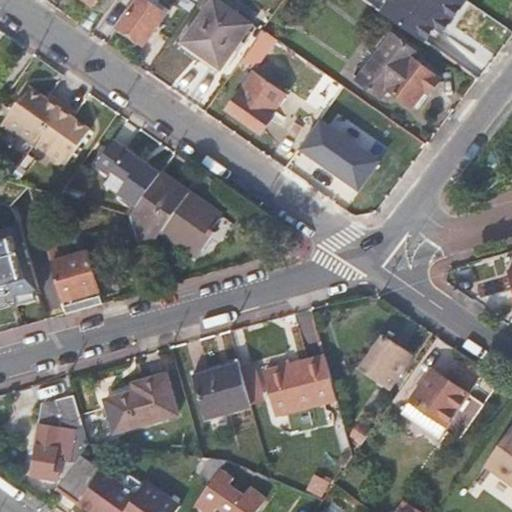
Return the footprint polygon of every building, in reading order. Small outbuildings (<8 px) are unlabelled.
[(88,0),(107,13),(116,0),(88,0)] [(144,47),(167,16),(143,0),(141,0),(120,30),(144,47)] [(222,69),(253,25),(216,0),(215,0),(184,43),(222,69)] [(388,0),(382,9),(436,47),(469,0),(388,0)] [(256,67),(260,61),(275,40),(263,31),(240,64),(247,69),(251,63),(256,67)] [(354,80),(361,85),(394,38),(387,34),(354,80)] [(411,60),(416,53),(394,38),(361,85),(382,101),(390,90),(419,112),(442,80),(411,60)] [(275,59),(296,73),(303,64),(283,49),(275,59)] [(467,66),(477,74),(485,63),(476,55),(467,66)] [(275,117),(272,116),(286,96),(255,73),(229,110),(263,135),(275,117)] [(16,134),(21,132),(36,144),(64,104),(51,94),(47,99),(31,86),(4,124),(16,134)] [(75,118),(78,114),(64,104),(36,144),(52,155),(52,159),(65,168),(92,130),(75,118)] [(129,181),(120,193),(139,206),(162,175),(115,140),(96,167),(110,177),(115,171),(129,181)] [(214,230),(224,215),(163,173),(162,175),(139,206),(131,218),(140,251),(141,256),(151,253),(155,247),(148,241),(157,228),(164,232),(201,258),(219,233),(214,230)] [(148,241),(155,247),(164,232),(157,228),(148,241)] [(53,264),(63,301),(67,315),(105,304),(98,283),(94,270),(89,254),(69,260),(60,229),(44,234),(53,264)] [(113,259),(118,278),(145,270),(141,256),(140,251),(113,259)] [(24,301),(28,311),(63,301),(53,264),(18,275),(13,259),(0,262),(0,305),(0,307),(24,301)] [(103,281),(100,269),(94,270),(98,283),(103,281)] [(417,364),(411,359),(413,356),(387,338),(365,370),(391,387),(399,376),(406,380),(417,364)] [(266,374),(278,418),(339,401),(327,356),(266,374)] [(196,378),(207,418),(254,405),(242,364),(196,378)] [(459,444),(485,407),(435,373),(410,409),(444,433),(459,444)] [(137,382),(139,390),(109,399),(118,432),(179,415),(168,374),(137,382)] [(137,382),(106,391),(109,399),(139,390),(137,382)] [(84,455),(91,446),(76,396),(45,405),(34,476),(53,480),(53,478),(60,478),(62,464),(71,464),(73,453),(84,455)] [(444,433),(410,409),(403,419),(437,442),(444,433)] [(138,499),(82,458),(61,488),(94,511),(182,511),(185,510),(149,486),(138,499)] [(231,486),(235,478),(222,471),(199,504),(207,509),(213,500),(219,504),(230,511),(256,511),(266,497),(253,488),(247,497),(231,486)] [(503,487),(511,493),(511,483),(508,480),(503,487)] [(207,509),(211,511),(214,511),(219,504),(213,500),(207,509)] [(403,502),(396,511),(407,511),(411,508),(403,502)]
